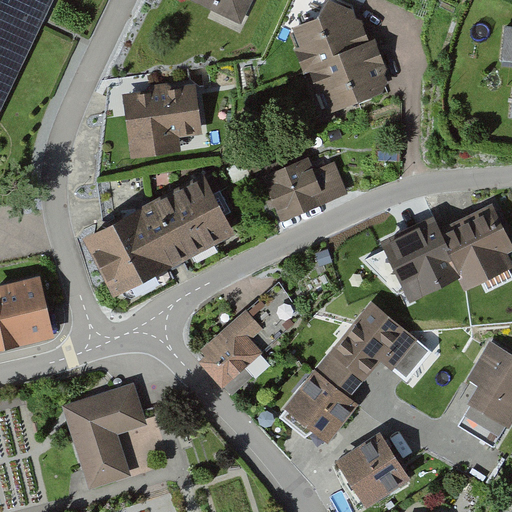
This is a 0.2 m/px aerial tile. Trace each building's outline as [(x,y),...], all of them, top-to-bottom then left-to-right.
[(0,0),(0,108),(52,0),(0,0)] [(257,0),(199,0),(245,24),(257,0)] [(364,10),(311,29),(343,116),(395,96),(364,10)] [(208,86),(138,92),(144,158),(189,154),(188,141),(213,139),(208,86)] [(376,160),(400,160),(400,139),(376,138),(376,160)] [(331,156),(277,181),(295,220),(349,196),(331,156)] [(223,180),(104,241),(131,295),(251,234),(223,180)] [(511,219),(505,206),(403,257),(427,304),(472,281),(476,291),(511,273),(511,219)] [(0,285),(3,301),(0,301),(0,347),(55,335),(41,272),(0,281),(0,285)] [(418,336),(372,298),(284,402),(328,439),(360,401),(351,393),(381,357),(393,366),(418,336)] [(297,327),(269,299),(209,357),(241,390),(276,357),(263,343),(277,330),(285,338),(297,327)] [(511,351),(497,343),(476,380),(489,388),(481,403),(511,420),(511,351)] [(134,387),(65,407),(86,476),(89,486),(130,474),(118,432),(145,424),(134,387)] [(381,428),(337,456),(367,503),(412,475),(381,428)] [(511,469),(499,492),(508,497),(511,490),(511,469)]
